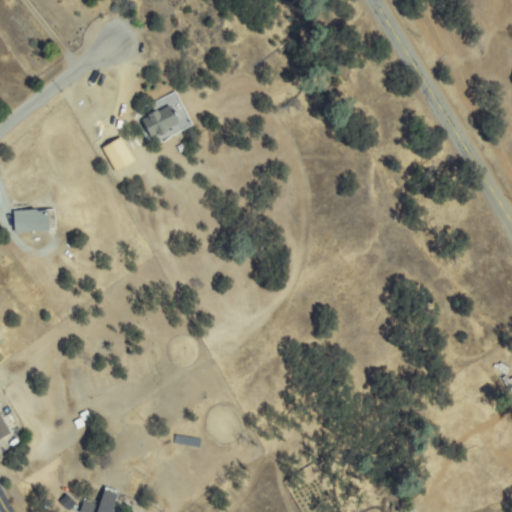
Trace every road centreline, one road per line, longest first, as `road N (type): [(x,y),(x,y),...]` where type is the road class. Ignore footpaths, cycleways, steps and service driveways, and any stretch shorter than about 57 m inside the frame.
road 1 (tertiary): [(511,232),(372,0)]
road 2 (residential): [(0,138),(119,31)]
